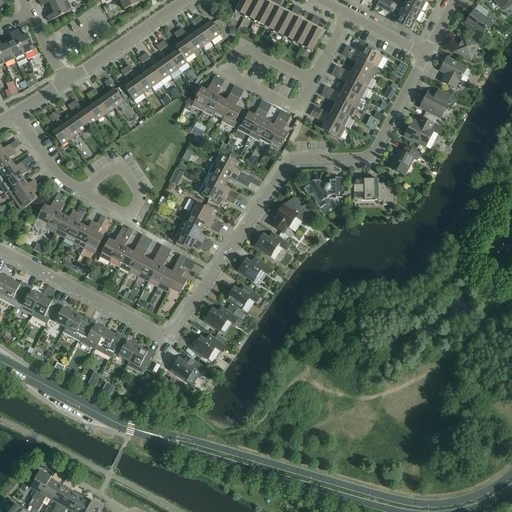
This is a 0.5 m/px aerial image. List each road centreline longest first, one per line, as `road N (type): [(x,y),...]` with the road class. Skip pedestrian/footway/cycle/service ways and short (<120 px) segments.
road 1 (residential): [(0,249),(169,341),(287,164),(372,155),(425,56)]
road 2 (tertiary): [(511,472),(478,496),(404,501),(131,428)]
road 3 (tertiary): [(131,428),(395,511)]
road 4 (residential): [(314,83),(245,48),(232,75),(300,112)]
road 5 (tertiary): [(0,361),(131,428)]
road 6 (residential): [(67,83),(188,0)]
